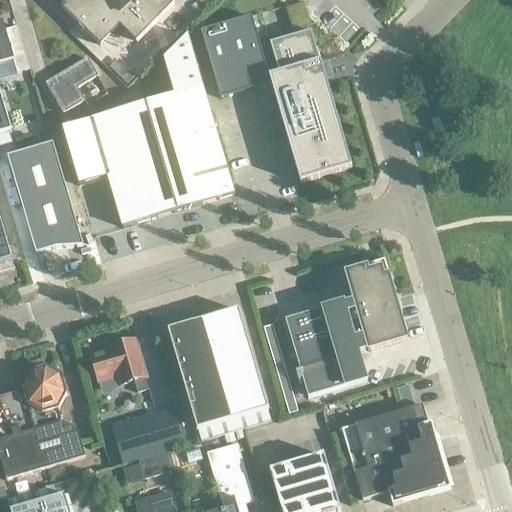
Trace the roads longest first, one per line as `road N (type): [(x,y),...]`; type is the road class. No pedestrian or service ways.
road 1 (unclassified): [(0,330),(414,209)]
road 2 (unclassified): [(503,511),(414,209)]
road 3 (unclassified): [(414,209),(376,83),(455,0)]
